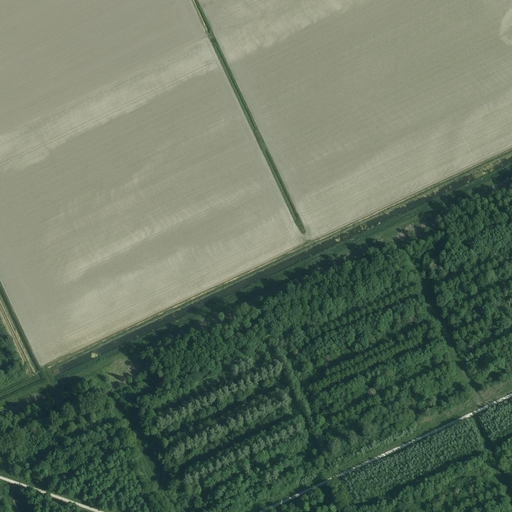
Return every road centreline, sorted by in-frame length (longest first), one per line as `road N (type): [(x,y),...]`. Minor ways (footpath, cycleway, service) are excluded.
road 1 (track): [(0,404),(62,383),(511,172)]
road 2 (track): [(511,395),(262,511)]
